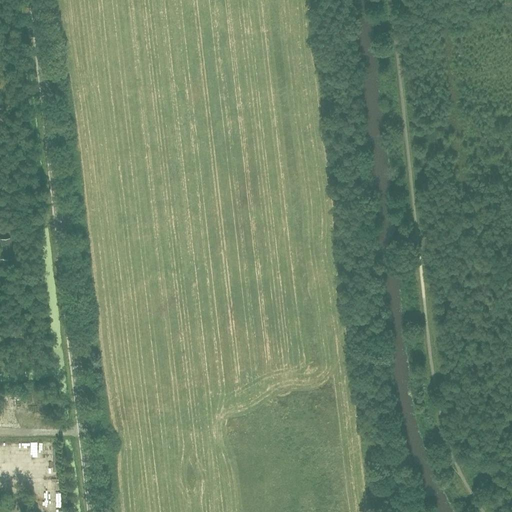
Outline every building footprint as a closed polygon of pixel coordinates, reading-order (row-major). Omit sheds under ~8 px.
[(0,259),(13,258),(13,256),(11,238),(0,238),(0,240),(1,252),(0,252),(0,259)] [(10,332),(10,333),(11,338),(23,336),(22,330),(10,332)] [(16,463),(15,444),(4,445),(4,463),(16,463)] [(25,474),(39,474),(39,478),(52,478),(53,466),(25,465),(25,474)] [(50,488),(50,491),(40,491),(40,499),(61,500),(61,488),(50,488)]
